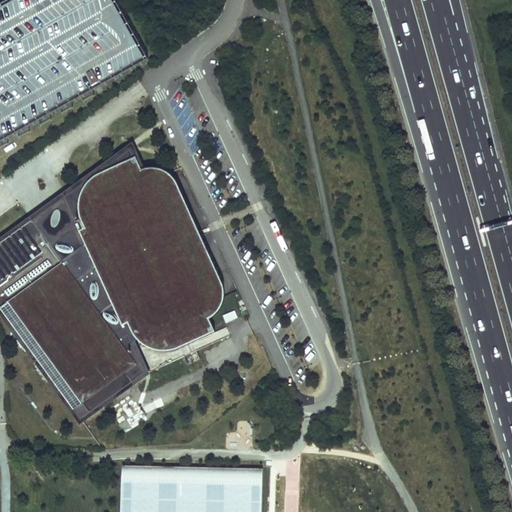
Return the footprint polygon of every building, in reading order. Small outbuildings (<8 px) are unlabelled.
[(0,137),(150,51),(120,0),(5,0),(0,3),(0,137)] [(134,143),(64,194),(149,372),(231,336),(226,327),(216,332),(210,319),(218,314),(222,308),(225,302),(226,296),(225,289),(220,277),(178,183),(175,179),(171,175),(165,172),(159,170),(153,169),(146,170),(143,162),(139,153),(134,143)] [(45,208),(37,214),(149,372),(64,194),(45,208)] [(149,372),(37,214),(0,240),(0,313),(80,426),(152,375),(149,372)] [(144,413),(157,408),(154,401),(142,405),(144,413)] [(122,467),(121,511),(261,511),(262,470),(216,469),(169,468),(122,467)]
